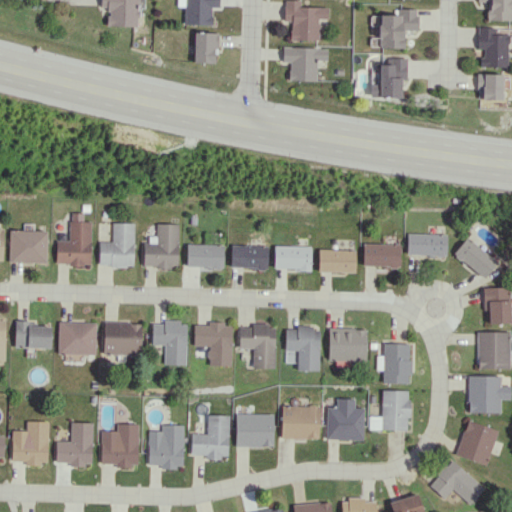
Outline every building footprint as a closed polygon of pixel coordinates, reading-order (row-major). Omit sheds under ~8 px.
[(106,25),(137,26),(137,0),(101,0),(101,7),(106,8),(106,25)] [(218,6),(218,0),(176,0),(177,6),(184,6),(184,24),(211,24),(211,6),(218,6)] [(283,0),(283,20),(290,21),(290,39),(318,40),(318,18),(327,18),(328,7),(300,6),(300,0),(283,0)] [(485,19),(511,20),(511,0),(475,0),(476,2),(486,2),(485,19)] [(416,29),(416,8),(399,8),(399,13),(378,14),(379,47),(404,47),(403,29),(416,29)] [(478,66),(506,67),(507,34),(494,34),(494,27),(476,27),(476,48),(482,48),(482,57),(478,57),(478,66)] [(213,63),(213,46),(217,47),(218,32),(193,32),(192,62),(213,63)] [(288,80),(316,80),(316,59),(327,59),(327,46),(282,46),(282,61),(288,61),(288,80)] [(379,64),(379,84),(369,84),(369,96),(400,97),(400,78),(405,78),(406,57),(390,57),(390,64),(379,64)] [(500,99),(501,74),(476,73),(475,98),(500,99)] [(55,264),(89,265),(90,221),(82,221),(83,213),(69,212),(69,240),(56,239),(55,264)] [(98,241),(97,265),(132,266),(133,223),(112,222),(111,241),(98,241)] [(178,223),(156,223),(156,235),(144,235),(143,266),(177,267),(178,223)] [(45,263),(46,230),(8,229),(8,262),(45,263)] [(406,254),(445,255),(446,234),(406,233),(406,254)] [(496,261),(465,236),(452,253),(483,278),(496,261)] [(185,266),(222,268),(222,244),(186,243),(185,266)] [(399,266),(399,243),(362,243),(361,265),(399,266)] [(266,245),(230,244),(229,267),(266,268),(266,245)] [(310,246),(273,245),(273,268),(310,269),(310,246)] [(317,271),(354,272),(355,250),(318,249),(317,271)] [(509,322),(509,286),(482,287),(482,314),(487,314),(487,323),(509,322)] [(28,320),(14,320),(13,347),(50,348),(50,325),(28,325),(28,320)] [(58,321),(57,353),(94,354),(95,322),(58,321)] [(102,353),(140,354),(141,322),(103,321),(102,353)] [(163,364),(185,364),(185,322),(151,321),(151,344),(163,344),(163,364)] [(230,323),(192,322),(192,346),(207,346),(207,365),(230,366),(230,323)] [(273,368),(274,325),(238,324),(237,348),(252,348),(251,367),(273,368)] [(318,327),(295,326),(295,328),(283,328),(283,350),(296,350),(295,370),(317,370),(318,327)] [(365,329),(327,328),(327,360),(364,360),(365,329)] [(508,368),(508,332),(476,331),(476,368),(508,368)] [(408,383),(409,343),(382,342),(382,355),(376,355),(375,369),(381,369),(381,382),(408,383)] [(509,398),(509,385),(499,385),(499,375),(467,375),(467,412),(499,412),(499,398),(509,398)] [(368,429),(407,430),(408,390),(380,389),(380,416),(368,415),(368,429)] [(325,439),(362,439),(362,407),(353,407),(353,398),(335,397),(335,407),(325,407),(325,439)] [(280,438),(318,438),(318,405),(280,404),(280,438)] [(272,413),(235,413),(234,446),(272,446),(272,413)] [(227,458),(228,415),(206,414),(206,433),(191,432),(190,454),(205,455),(205,457),(227,458)] [(485,465),(497,429),(466,419),(454,455),(485,465)] [(11,430),(11,460),(25,460),(25,464),(47,464),(47,421),(26,420),(25,430),(11,430)] [(91,422),(70,421),(70,440),(55,440),(55,464),(91,464),(91,422)] [(136,466),(137,423),(116,423),(116,430),(100,430),(100,463),(116,463),(116,466),(136,466)] [(147,464),(160,464),(160,467),(182,468),(183,424),(161,424),(161,430),(148,430),(147,464)] [(442,498),(451,489),(469,504),(483,488),(450,458),(427,484),(442,498)] [(388,502),(391,511),(422,511),(416,492),(388,502)] [(374,511),(374,500),(363,501),(363,498),(339,498),(339,511),(374,511)] [(330,511),(330,501),(292,504),(292,511),(330,511)]
